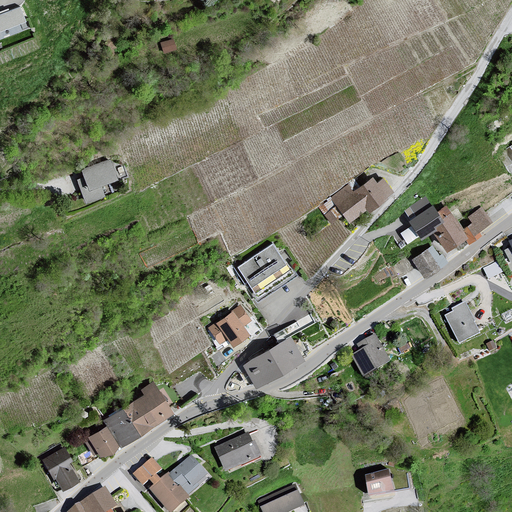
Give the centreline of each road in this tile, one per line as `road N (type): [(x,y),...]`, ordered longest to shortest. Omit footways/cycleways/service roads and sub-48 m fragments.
road 1 (residential): [(218,404),(233,365),(408,180),(511,14)]
road 2 (residential): [(218,404),(296,373),(511,219)]
road 3 (residential): [(60,511),(152,436),(218,404)]
